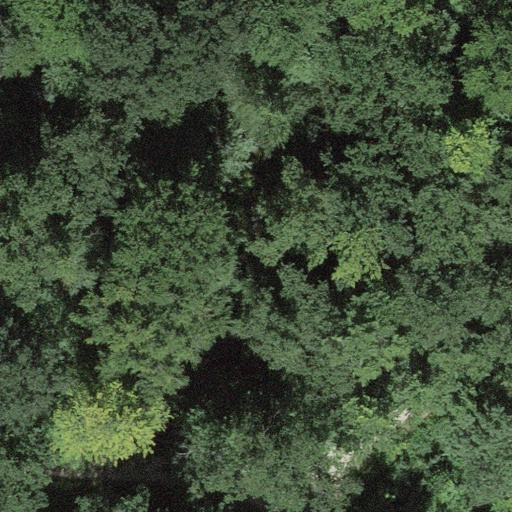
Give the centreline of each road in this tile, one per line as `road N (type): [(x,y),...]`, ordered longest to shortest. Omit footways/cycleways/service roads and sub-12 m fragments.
road 1 (track): [(328,0),(330,396),(316,462)]
road 2 (track): [(316,462),(217,476),(0,468)]
road 3 (track): [(316,462),(511,323)]
